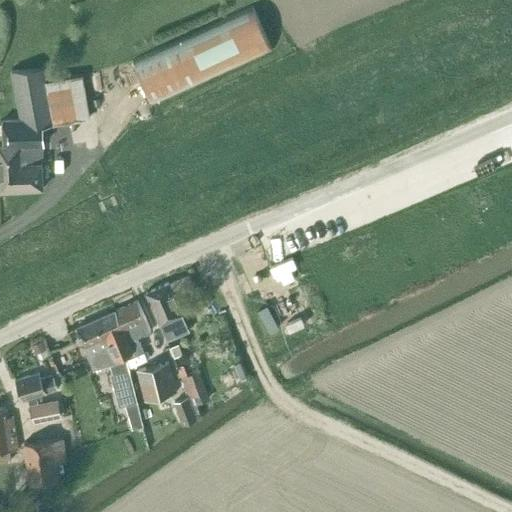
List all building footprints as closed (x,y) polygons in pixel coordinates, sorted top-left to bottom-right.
[(152,104),(271,50),(251,6),(132,60),(152,104)] [(3,144),(0,143),(0,190),(38,188),(43,188),(42,162),(41,143),(43,143),(42,125),(53,123),(45,79),(43,69),(18,70),(11,70),(20,118),(2,119),(3,144)] [(45,79),(53,123),(90,117),(82,73),(45,79)] [(189,330),(181,313),(167,282),(145,292),(159,323),(166,340),(189,330)] [(209,303),(206,297),(191,304),(194,310),(209,303)] [(136,300),(115,310),(131,351),(132,354),(142,350),(135,335),(149,330),(145,319),(136,300)] [(115,310),(75,328),(83,346),(84,346),(88,355),(93,367),(109,363),(126,358),(125,356),(132,354),(131,351),(115,310)] [(44,349),(41,341),(32,345),(35,353),(44,349)] [(126,358),(109,363),(112,372),(109,373),(111,377),(118,375),(119,380),(131,376),(126,358)] [(167,361),(136,370),(144,400),(176,391),(167,361)] [(246,376),(240,361),(233,363),(239,378),(246,376)] [(188,396),(188,397),(206,390),(198,369),(186,374),(184,366),(178,368),(181,376),(188,396)] [(52,374),(41,378),(38,372),(15,380),(22,400),(57,388),(52,374)] [(61,416),(57,397),(29,403),(33,422),(61,416)] [(143,425),(137,401),(125,404),(132,428),(143,425)] [(0,462),(10,461),(9,449),(17,448),(12,415),(6,416),(4,407),(0,407),(0,462)] [(55,462),(65,461),(63,437),(23,442),(28,482),(58,479),(55,462)]
